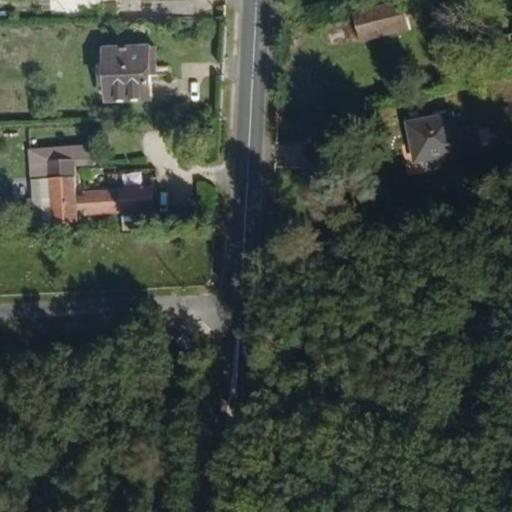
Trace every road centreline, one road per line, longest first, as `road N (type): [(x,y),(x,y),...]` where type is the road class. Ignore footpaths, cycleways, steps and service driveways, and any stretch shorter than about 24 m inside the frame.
road 1 (secondary): [(238,304),(255,0)]
road 2 (unclassified): [(238,304),(0,312)]
road 3 (secondary): [(209,511),(238,304)]
